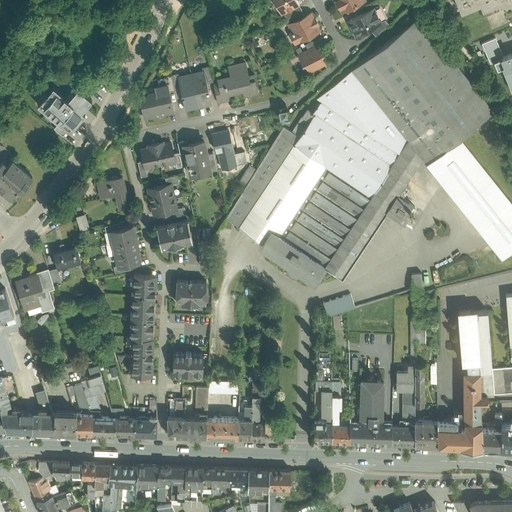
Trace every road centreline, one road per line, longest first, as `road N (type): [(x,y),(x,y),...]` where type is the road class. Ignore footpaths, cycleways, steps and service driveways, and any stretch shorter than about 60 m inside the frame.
road 1 (residential): [(316,0),(345,54),(302,95),(126,140)]
road 2 (primary): [(163,451),(355,458)]
road 3 (primary): [(0,447),(163,451)]
road 4 (residential): [(352,493),(511,490)]
road 5 (primary): [(355,458),(511,467)]
road 6 (residential): [(104,122),(17,235)]
road 7 (residential): [(161,0),(104,122)]
road 8 (residential): [(165,266),(152,253),(126,140)]
road 9 (residential): [(163,451),(163,329)]
